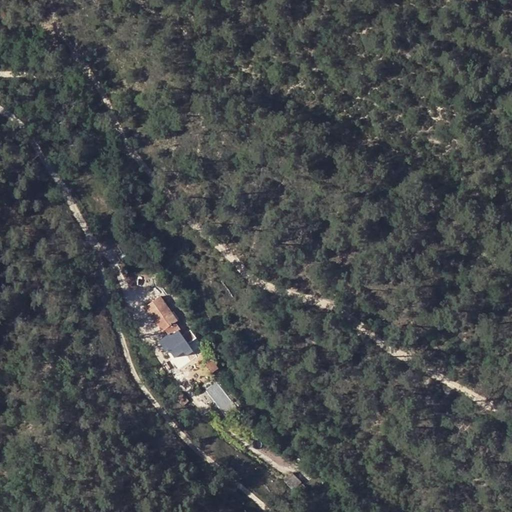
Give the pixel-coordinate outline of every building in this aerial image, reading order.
[(184,352),(186,355),(191,352),(187,345),(181,336),(172,324),(179,319),(162,294),(147,304),(163,329),(167,327),(170,331),(158,339),(166,351),(169,348),(175,358),(184,352)] [(189,330),(181,336),(187,345),(195,339),(189,330)] [(184,352),(175,358),(178,362),(187,357),(186,355),(184,352)] [(210,359),(202,365),(207,372),(209,371),(211,374),(217,370),(210,359)] [(189,401),(180,392),(175,397),(184,406),(189,401)] [(285,478),(295,487),(301,480),(291,472),(285,478)]
